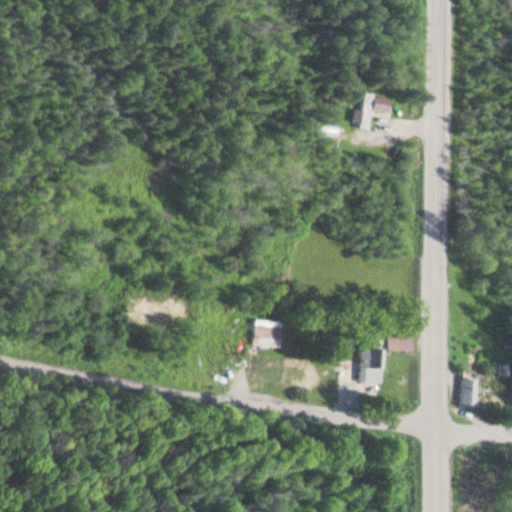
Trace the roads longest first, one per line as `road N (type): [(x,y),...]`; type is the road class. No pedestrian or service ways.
road 1 (residential): [(511,437),(0,362)]
road 2 (tertiary): [(437,511),(440,0)]
